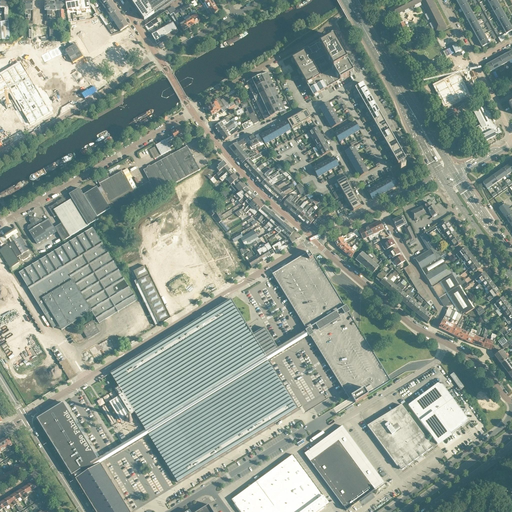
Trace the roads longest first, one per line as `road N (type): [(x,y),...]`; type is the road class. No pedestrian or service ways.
road 1 (unclassified): [(209,487),(314,422),(321,433),(435,362),(446,343)]
road 2 (unclassified): [(25,417),(226,293)]
road 3 (residential): [(192,111),(0,223)]
road 4 (secondary): [(343,0),(442,177)]
road 5 (secondary): [(454,173),(351,0)]
road 6 (residential): [(0,153),(157,56)]
road 7 (unclassified): [(382,511),(504,423),(511,409)]
road 8 (unclassified): [(192,111),(331,21)]
road 9 (residential): [(428,334),(313,240)]
road 10 (residential): [(428,334),(439,307),(379,209)]
road 11 (secondary): [(511,433),(404,511)]
road 12 (residential): [(313,240),(220,148)]
road 13 (unknown): [(87,379),(13,272)]
road 14 (secondary): [(442,177),(511,278)]
